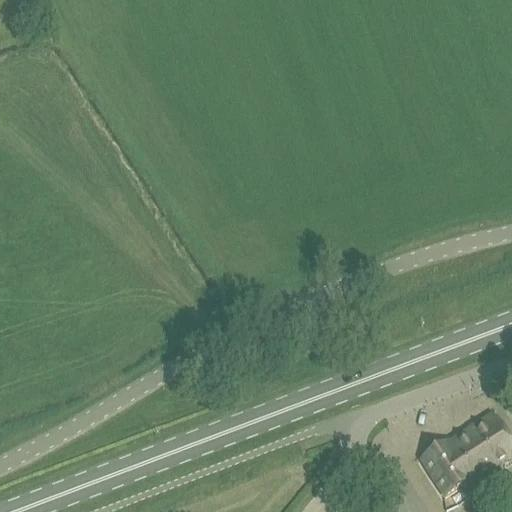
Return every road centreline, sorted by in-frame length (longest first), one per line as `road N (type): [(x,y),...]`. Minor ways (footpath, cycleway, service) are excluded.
road 1 (unclassified): [(0,468),(310,293),(511,229)]
road 2 (primary): [(21,511),(511,328)]
road 3 (unclassified): [(511,365),(341,426)]
